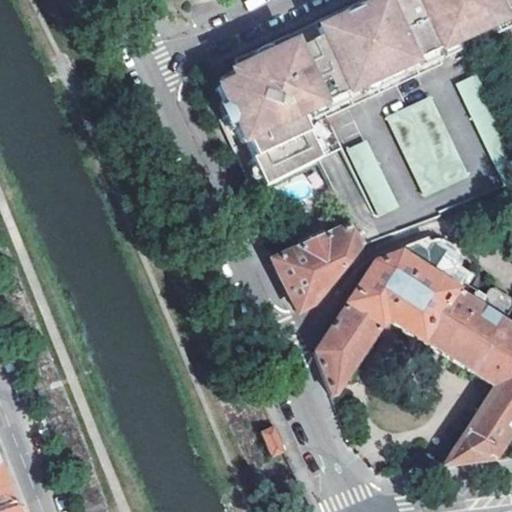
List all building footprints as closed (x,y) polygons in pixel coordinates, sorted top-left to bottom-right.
[(382,4),(380,1),(379,0),(358,0),(285,34),(231,59),(235,68),(226,74),(229,81),(222,85),(213,90),(226,117),(218,121),(240,166),(250,162),(261,187),(315,160),(349,226),(359,247),(438,217),(436,212),(511,185),(511,141),(461,38),(504,16),(496,0),(386,0),(387,1),(382,4)] [(511,0),(496,0),(504,16),(511,12),(511,0)] [(250,162),(240,166),(252,191),(261,187),(250,162)] [(310,306),(359,247),(349,226),(324,237),(296,250),(269,262),(295,312),(310,306)] [(293,243),(296,250),(324,237),(321,230),(293,243)] [(416,249),(425,256),(432,249),(427,245),(416,249)] [(384,318),(492,389),(440,469),(493,461),(511,431),(511,325),(509,329),(502,324),(511,308),(511,301),(494,288),(488,290),(482,298),(476,307),(455,292),(460,283),(463,279),(451,270),(456,263),(454,256),(438,246),(432,249),(425,256),(416,249),(371,266),(311,353),(330,399),(384,318)] [(476,307),(482,298),(460,283),(455,292),(476,307)] [(283,453),(272,428),(258,433),(269,459),(283,453)] [(0,511),(13,511),(5,490),(0,476),(0,511)]
